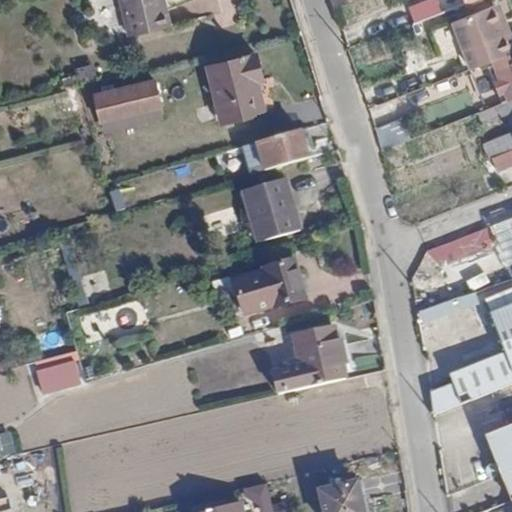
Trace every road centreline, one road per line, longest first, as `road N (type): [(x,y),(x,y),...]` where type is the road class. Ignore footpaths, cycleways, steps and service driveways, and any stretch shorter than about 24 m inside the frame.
road 1 (residential): [(433,511),(393,250)]
road 2 (residential): [(393,250),(318,0)]
road 3 (residential): [(511,203),(393,250)]
